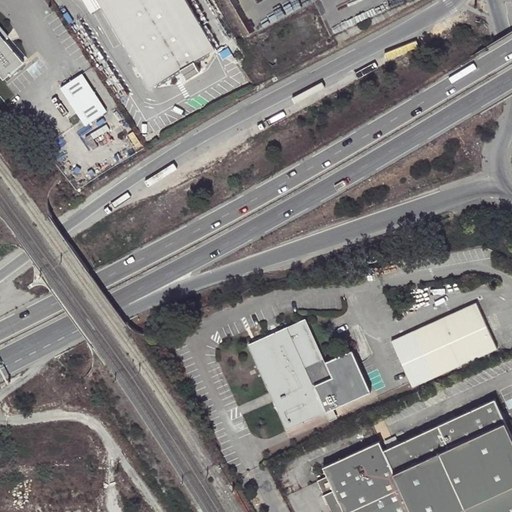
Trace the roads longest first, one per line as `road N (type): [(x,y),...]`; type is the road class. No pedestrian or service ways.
road 1 (trunk): [(511,48),(258,196),(0,331)]
road 2 (trunk): [(0,360),(224,245),(511,78)]
road 3 (trunk): [(0,374),(201,278),(504,183)]
road 4 (trunk): [(456,0),(0,271)]
